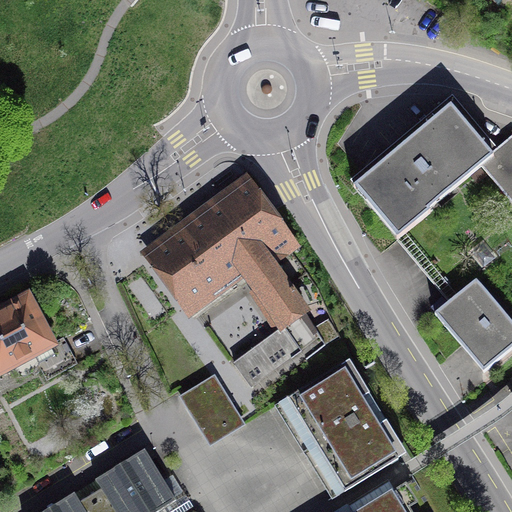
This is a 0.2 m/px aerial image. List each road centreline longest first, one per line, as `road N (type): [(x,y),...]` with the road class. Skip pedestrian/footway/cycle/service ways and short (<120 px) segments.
road 1 (secondary): [(283,133),(321,224),(495,511)]
road 2 (residential): [(185,454),(80,223)]
road 3 (tertiary): [(511,89),(419,64),(312,73)]
road 4 (residential): [(227,115),(80,223)]
